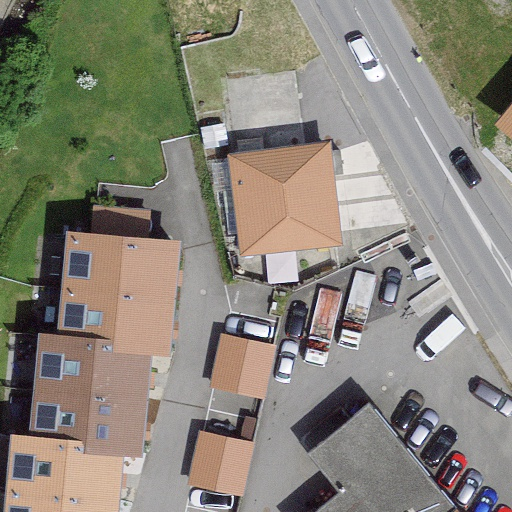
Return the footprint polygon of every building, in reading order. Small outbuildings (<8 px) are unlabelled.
[(511,186),(511,118),(478,157),(511,186)] [(336,151),(235,159),(243,259),(344,251),(336,151)] [(174,247),(75,239),(67,342),(46,340),(38,442),(17,441),(11,511),(111,511),(116,456),(137,457),(145,353),(166,355),(174,247)] [(221,322),(209,376),(264,388),(276,334),(221,322)] [(458,511),(375,410),(313,458),(343,497),(322,511),(458,511)] [(243,484),(254,430),(199,420),(189,473),(243,484)]
